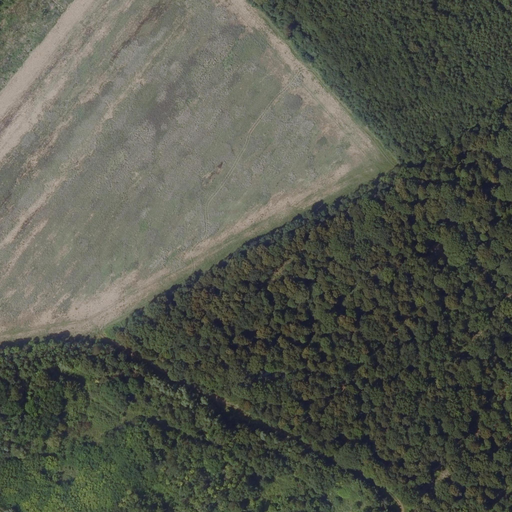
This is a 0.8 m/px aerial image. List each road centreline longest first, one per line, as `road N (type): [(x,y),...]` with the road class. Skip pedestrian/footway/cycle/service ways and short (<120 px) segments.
road 1 (track): [(401,511),(396,495),(354,469),(101,334)]
road 2 (track): [(411,511),(511,398)]
